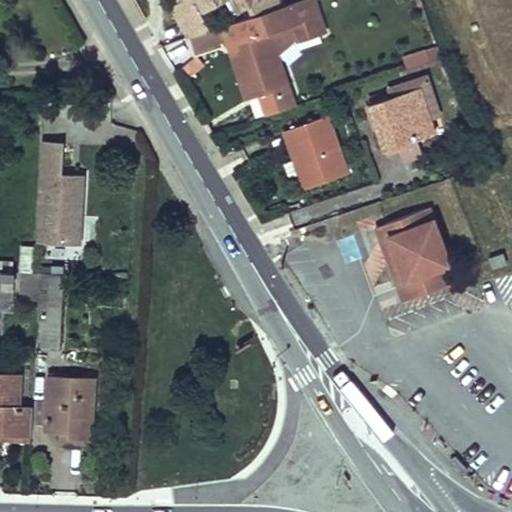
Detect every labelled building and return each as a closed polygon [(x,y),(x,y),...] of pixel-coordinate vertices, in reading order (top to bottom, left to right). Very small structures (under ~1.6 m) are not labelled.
[(178,0),(171,4),(189,38),(208,31),(197,11),(218,0),(226,0),(230,7),(250,0),(178,0)] [(266,12),(228,25),(234,44),(253,100),(269,95),(282,91),(287,103),(299,98),(289,68),(303,39),(336,29),(325,0),(301,0),(283,6),(266,12)] [(281,0),(262,0),(266,12),(283,6),(281,0)] [(208,31),(189,38),(196,57),(234,44),(228,25),(208,31)] [(438,75),(398,88),(400,97),(427,88),(438,119),(451,115),(438,75)] [(400,97),(376,105),(393,154),(405,149),(424,143),(444,137),(438,119),(427,88),(400,97)] [(287,103),(282,91),(269,95),(274,107),(287,103)] [(303,110),(299,98),(287,103),(274,107),(278,118),(303,110)] [(299,127),(308,151),(295,155),(300,168),(287,172),(293,187),(305,182),(310,195),(323,191),(357,178),(333,114),(299,127)] [(308,151),(299,127),(286,132),(295,155),(308,151)] [(81,242),(84,176),(64,174),(65,143),(44,141),(38,240),(81,242)] [(411,165),(429,159),(424,143),(405,149),(411,165)] [(432,216),(382,233),(407,308),(451,292),(438,256),(445,254),(432,216)] [(505,252),(488,258),(491,267),(508,262),(505,252)] [(0,301),(14,303),(15,271),(0,269),(0,301)] [(39,281),(65,282),(66,273),(40,272),(39,281)] [(65,282),(39,281),(36,341),(62,342),(65,282)] [(0,428),(32,430),(33,399),(19,398),(20,369),(0,367),(0,428)] [(97,375),(47,372),(43,427),(58,428),(93,430),(97,375)]
